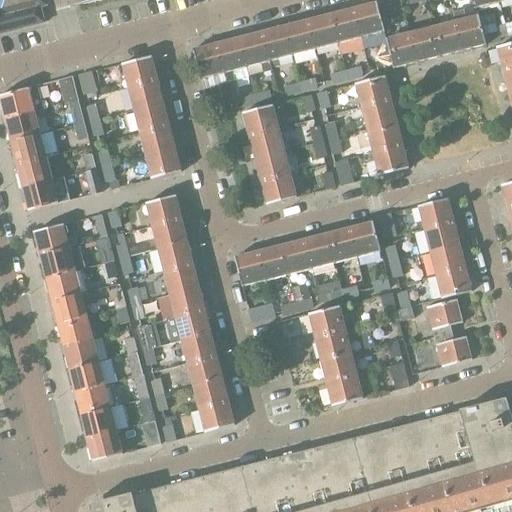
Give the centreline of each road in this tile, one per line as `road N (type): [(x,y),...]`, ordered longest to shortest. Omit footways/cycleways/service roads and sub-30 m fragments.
road 1 (residential): [(263,440),(511,378)]
road 2 (residential): [(223,240),(470,177)]
road 3 (residential): [(58,493),(0,266)]
road 4 (residential): [(223,240),(168,27)]
road 5 (residential): [(58,493),(263,440)]
road 6 (residential): [(263,440),(217,262),(223,240)]
road 7 (residential): [(0,70),(168,27)]
road 8 (residential): [(511,341),(470,177)]
